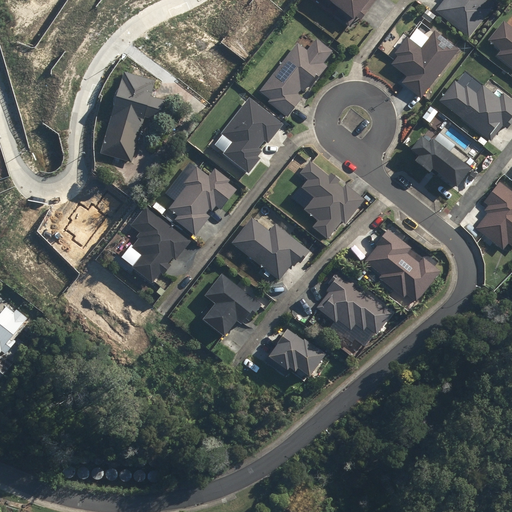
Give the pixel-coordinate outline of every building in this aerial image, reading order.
[(313,0),(326,9),(331,3),(339,9),(333,15),(349,27),(358,15),(363,18),(376,0),(313,0)] [(443,0),(435,11),(468,37),(497,0),(443,0)] [(511,27),(504,21),(488,41),(500,50),(496,56),(511,67),(511,27)] [(459,50),(434,31),(421,48),(407,37),(394,54),(397,56),(390,64),(406,76),(401,83),(421,98),(459,50)] [(324,62),(333,51),(316,39),(307,50),(297,43),(259,92),(270,100),(267,103),(287,118),(303,98),(297,94),(300,90),(303,92),(308,85),(311,87),(327,65),(324,62)] [(102,153),(133,163),(157,82),(126,73),(102,153)] [(455,81),(439,101),(490,142),(503,126),(507,129),(511,122),(511,117),(511,116),(511,100),(503,93),(499,98),(483,86),(477,93),(467,86),(464,88),(455,81)] [(268,144),(284,124),(249,97),(221,134),(232,142),(223,154),(249,174),(261,159),(258,157),(262,151),(258,148),(264,141),(268,144)] [(470,169),(432,138),(429,142),(420,136),(410,149),(418,156),(414,161),(429,173),(432,169),(455,188),(470,169)] [(317,221),(312,227),(327,239),(341,222),(345,225),(365,199),(346,183),(343,187),(338,183),(340,180),(330,173),(328,176),(309,161),(300,173),(308,180),(302,188),(314,197),(304,210),(317,221)] [(228,183),(230,180),(215,168),(209,176),(196,167),(183,183),(186,186),(168,209),(178,216),(175,220),(195,236),(211,217),(206,213),(209,209),(212,211),(216,206),(221,210),(237,190),(228,183)] [(511,191),(500,181),(483,201),(489,206),(484,211),(487,213),(475,228),(503,250),(508,243),(511,246),(511,191)] [(176,261),(191,241),(142,203),(127,222),(139,232),(136,237),(138,239),(131,248),(141,255),(131,268),(152,284),(160,272),(164,275),(171,265),(169,263),(172,258),(176,261)] [(311,251),(275,224),(270,231),(252,217),(231,244),(279,280),(291,265),(294,267),(298,261),(301,264),(311,251)] [(379,278),(404,298),(407,295),(416,302),(441,271),(423,257),(419,262),(407,253),(411,248),(388,229),(376,245),(377,246),(364,262),(381,275),(379,278)] [(393,314),(338,271),(328,283),(330,285),(327,290),(329,292),(316,308),(335,323),(338,320),(350,330),(355,325),(363,331),(366,327),(376,335),(393,314)] [(252,318),(262,305),(222,274),(204,296),(215,304),(202,320),(224,337),(237,321),(240,324),(248,315),(252,318)] [(0,371),(7,376),(28,348),(15,340),(30,319),(18,311),(16,314),(10,309),(0,322),(0,371)] [(272,343),(276,346),(265,361),(285,376),(289,371),(287,370),(289,368),(294,372),(297,368),(309,377),(325,354),(304,338),(302,340),(287,329),(282,336),(279,334),(272,343)] [(65,462),(67,463),(68,464),(70,464),(72,464),(74,463),(75,461),(75,459),(75,457),(74,456),(73,454),(71,453),(70,453),(68,453),(67,454),(65,455),(65,457),(64,458),(64,460),(65,462)] [(81,464),(82,465),(84,466),(86,466),(88,466),(89,464),(90,463),(91,461),(91,459),(90,458),(89,456),(87,455),(86,455),(84,455),(82,456),(81,457),(80,459),(80,460),(80,462),(81,464)] [(94,464),(95,465),(97,466),(99,466),(101,466),(102,465),(103,463),(104,461),(104,459),(103,458),(102,456),(100,455),(98,455),(97,455),(95,456),(94,457),(93,459),(93,460),(93,462),(94,464)] [(122,465),(123,466),(125,467),(127,467),(128,467),(130,466),(131,464),(132,463),(132,461),(131,459),(130,458),(128,457),(126,456),(125,457),(123,457),(122,459),(121,460),(121,462),(121,463),(122,465)] [(110,465),(111,467),(113,468),(115,468),(116,467),(118,466),(119,465),(120,463),(120,461),(119,459),(118,458),(116,457),(114,457),(113,457),(111,458),(110,459),(109,460),(109,462),(109,464),(110,465)] [(152,466),(153,467),(155,468),(157,468),(158,468),(160,467),(161,465),(162,463),(162,462),(161,460),(159,458),(158,458),(156,457),(154,458),(153,458),(152,459),(151,461),(151,463),(151,464),(152,466)] [(137,467),(139,468),(141,469),(142,469),(144,469),(146,468),(147,466),(148,464),(147,462),(147,461),(145,459),(144,458),(142,458),(140,458),(139,459),(138,460),(137,462),(137,463),(137,465),(137,467)] [(64,476),(65,477),(67,478),(69,478),(71,478),(72,477),(74,475),(74,473),(74,471),(73,470),(72,468),(70,467),(69,467),(67,467),(65,468),(64,469),(63,471),(63,472),(63,474),(64,476)] [(80,478),(81,479),(83,480),(85,480),(87,479),(88,478),(89,477),(90,475),(90,473),(89,471),(88,470),(86,469),(84,469),(83,469),(81,470),(80,471),(79,473),(79,474),(79,476),(80,478)] [(93,478),(94,479),(96,480),(98,480),(99,479),(101,478),(102,477),(103,475),(103,473),(102,472),(101,470),(99,469),(97,469),(96,469),(94,470),(93,471),(92,473),(92,474),(92,476),(93,478)] [(121,479),(122,480),(124,481),(125,481),(127,481),(129,480),(130,478),(131,476),(130,475),(130,473),(128,471),(127,471),(125,470),(123,471),(122,471),(121,472),(120,474),(120,476),(120,477),(121,479)] [(109,479),(110,481),(112,482),(113,482),(115,481),(117,480),(118,479),(119,477),(118,475),(118,473),(116,472),(115,471),(113,471),(111,471),(110,472),(109,473),(108,474),(108,476),(108,478),(109,479)] [(150,480),(152,481),(153,482),(155,482),(157,482),(159,481),(160,479),(160,477),(160,475),(160,474),(158,472),(157,471),(155,471),(153,472),(152,472),(151,473),(150,475),(149,476),(150,478),(150,480)] [(136,481),(138,482),(139,483),(141,483),(143,483),(145,482),(146,480),(146,478),(146,476),(146,475),(144,473),(143,472),(141,472),(139,472),(138,473),(137,474),(136,476),(135,477),(136,479),(136,481)]
